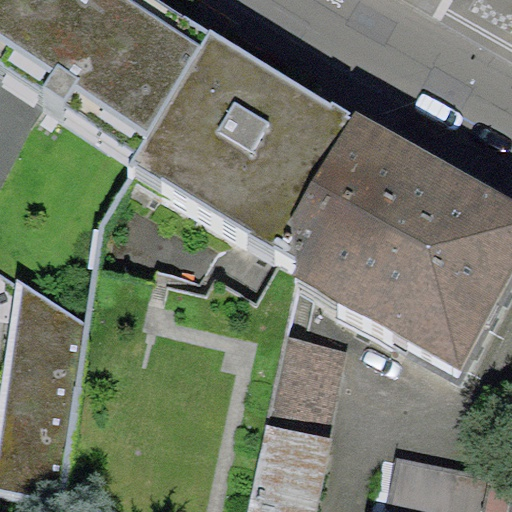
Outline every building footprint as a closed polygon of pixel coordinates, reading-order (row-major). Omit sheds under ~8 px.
[(0,0),(0,66),(8,71),(53,0),(0,0)] [(145,162),(211,54),(124,0),(53,0),(8,71),(50,99),(42,112),(109,156),(117,143),(145,162)] [(274,269),(297,283),(296,278),(293,244),(346,151),(323,137),(330,125),(238,69),(211,53),(211,54),(145,162),(143,166),(172,183),(161,202),(247,254),(257,237),(283,254),(274,269)] [(511,228),(412,173),(353,140),(346,151),(293,244),(296,278),(345,304),(336,321),(391,351),(393,347),(458,383),(511,279),(511,228)] [(75,418),(87,332),(17,288),(16,291),(22,295),(10,380),(6,405),(75,418)] [(252,511),(483,511),(490,483),(395,463),(383,511),(311,511),(326,446),(322,445),(341,354),(285,341),(265,433),(268,434),(252,511)] [(0,498),(61,511),(75,418),(6,405),(0,448),(0,498)]
